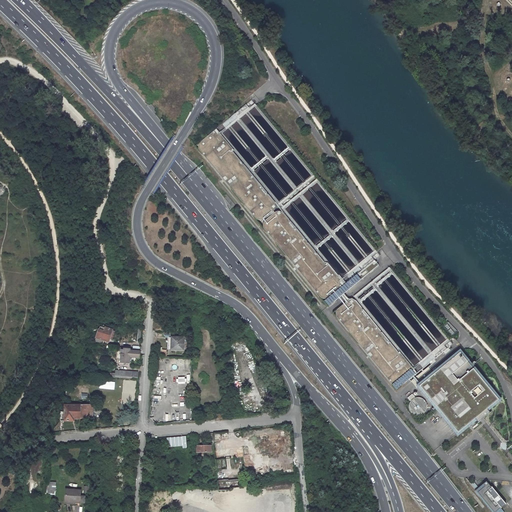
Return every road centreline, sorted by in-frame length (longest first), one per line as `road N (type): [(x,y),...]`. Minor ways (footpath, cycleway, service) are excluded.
road 1 (trunk): [(186,180),(181,162),(112,74),(108,47),(122,19),(150,2),(189,8),(207,24),(216,48),(210,88),(140,204),(138,234),(163,267),(242,309),(286,361)]
road 2 (trunk): [(0,1),(132,140),(378,440)]
road 3 (trunk): [(464,511),(186,180)]
road 4 (trunk): [(186,180),(19,0)]
road 5 (residential): [(297,420),(140,431)]
road 6 (track): [(511,134),(493,111),(483,0)]
road 7 (residential): [(140,431),(144,297)]
